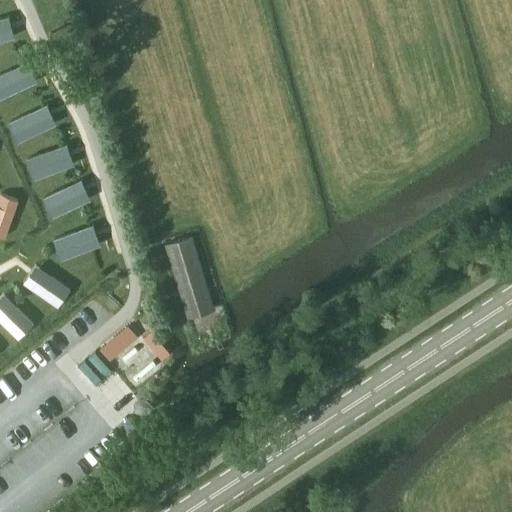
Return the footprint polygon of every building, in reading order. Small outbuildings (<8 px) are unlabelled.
[(11,70),(0,74),(0,97),(19,88),(19,86),(28,82),(21,67),(11,71),(11,70)] [(30,112),(9,122),(18,140),(39,130),(38,129),(47,124),(48,124),(40,109),(31,114),(30,112)] [(49,151),(27,159),(34,178),(56,170),(56,168),(65,164),(60,149),(59,149),(50,152),(49,151)] [(65,188),(43,198),(52,216),(73,206),(72,204),(82,200),(75,185),(65,189),(65,188)] [(0,193),(0,194),(0,235),(4,237),(17,199),(0,193)] [(75,231),(54,239),(60,258),(83,250),(82,249),(92,245),(86,229),(76,233),(75,231)] [(191,236),(166,243),(183,300),(188,317),(213,310),(208,292),(191,236)] [(41,271),(31,285),(40,291),(39,292),(58,305),(69,289),(50,276),(49,277),(41,271)] [(8,301),(0,308),(0,316),(4,320),(2,321),(19,337),(33,323),(16,307),(15,308),(8,301)] [(152,316),(143,324),(152,334),(161,327),(152,316)] [(112,347),(102,355),(106,361),(117,353),(112,347)]
